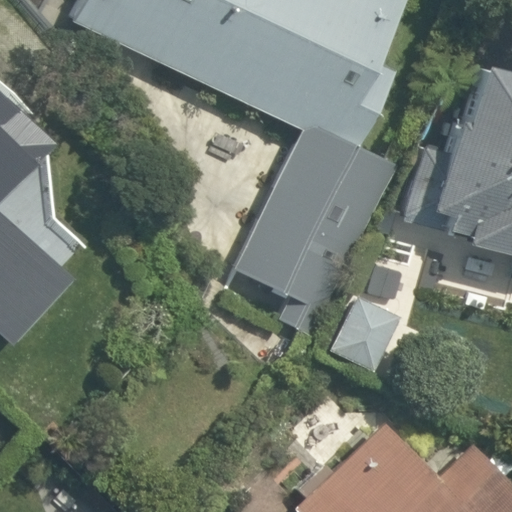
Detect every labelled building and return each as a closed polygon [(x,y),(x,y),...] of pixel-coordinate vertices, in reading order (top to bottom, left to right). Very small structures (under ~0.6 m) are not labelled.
[(88,0),(75,27),(279,126),(287,130),(222,266),(276,293),(317,313),(383,176),(342,156),(387,64),(365,53),(391,1),(387,0),(88,0)] [(511,74),(452,61),(440,119),(427,116),(407,203),(429,208),(422,238),(511,257),(511,74)] [(0,214),(0,190),(49,136),(0,93),(0,350),(67,274),(57,264),(76,242),(21,193),(1,215),(0,214)] [(388,312),(340,289),(311,348),(359,371),(388,312)] [(363,416),(276,511),(511,511),(511,483),(486,460),(464,440),(431,476),(363,416)]
